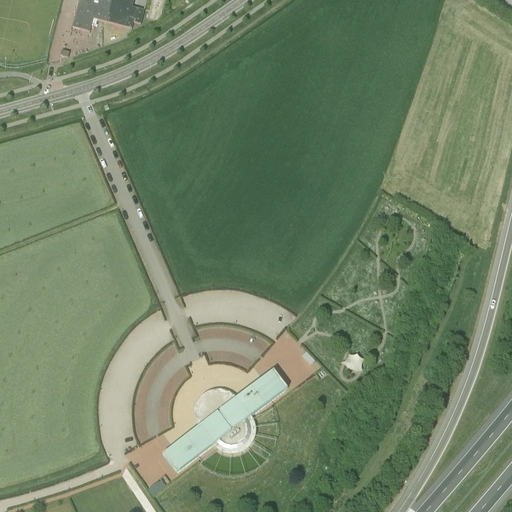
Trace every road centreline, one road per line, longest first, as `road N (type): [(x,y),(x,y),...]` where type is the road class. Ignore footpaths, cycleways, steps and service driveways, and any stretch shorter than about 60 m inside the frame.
road 1 (motorway): [(511,212),(470,368),(400,511)]
road 2 (tertiary): [(0,112),(129,71),(243,0)]
road 3 (track): [(127,203),(0,253)]
road 4 (track): [(0,503),(128,458)]
road 5 (motorway): [(511,409),(425,511)]
